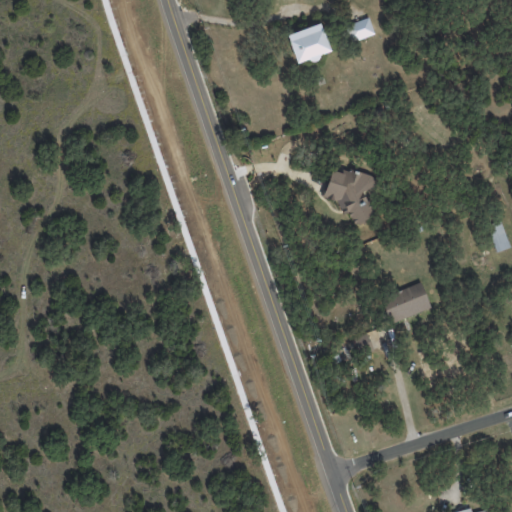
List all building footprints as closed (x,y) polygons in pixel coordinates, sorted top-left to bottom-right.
[(353,25),(371,18),(377,35),(360,41),(359,38),(357,39),(352,25),(353,25)] [(321,63),(319,63),(316,63),(315,63),(313,61),(302,65),(292,37),(326,25),(336,52),(325,56),(324,60),(323,62),(321,63)] [(323,198),(338,201),(337,206),(345,208),(344,213),(351,215),(350,218),(365,221),(372,189),(373,189),(375,175),(339,168),(338,172),(329,170),(323,198)] [(503,220),(511,242),(511,245),(500,251),(489,226),(503,220)] [(483,251),(491,248),(493,252),(485,256),(483,251)] [(434,307),(395,323),(385,298),(424,282),(434,307)] [(393,341),(379,349),(369,332),(385,324),(394,341),(393,341)] [(374,347),(372,343),(380,339),(376,329),(367,333),(366,330),(349,338),(358,355),(374,347)]
